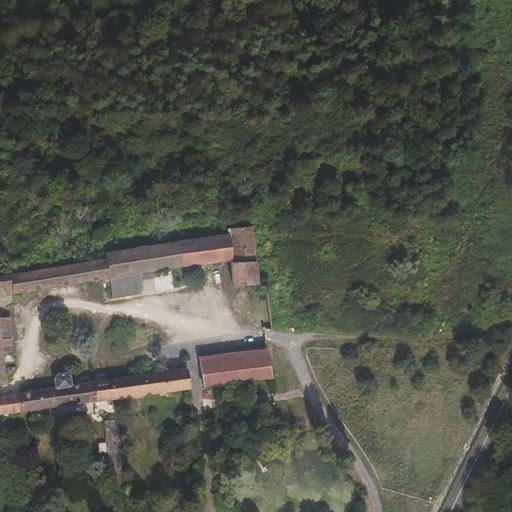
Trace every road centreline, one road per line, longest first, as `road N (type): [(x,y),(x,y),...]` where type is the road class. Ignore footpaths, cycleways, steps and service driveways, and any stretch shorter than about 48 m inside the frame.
road 1 (track): [(511,323),(426,339),(284,338)]
road 2 (unclassified): [(374,511),(350,449),(284,338)]
road 3 (unclassified): [(511,385),(450,511)]
